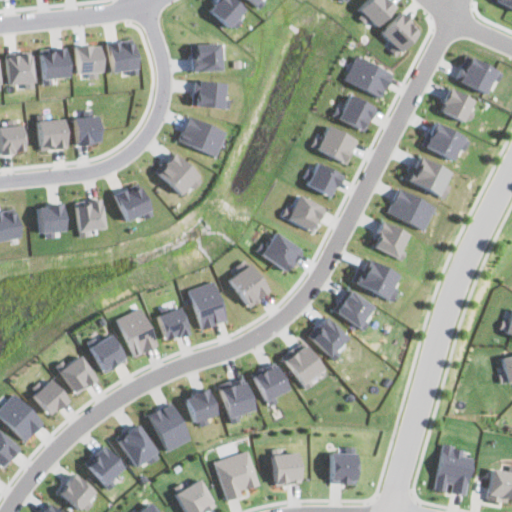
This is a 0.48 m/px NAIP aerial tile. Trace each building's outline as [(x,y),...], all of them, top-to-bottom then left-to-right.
[(227,27),(229,24),(234,28),(241,20),(236,17),(244,9),(233,0),(213,0),(207,8),(227,27)] [(374,26),(392,6),(385,0),(364,0),(356,9),(374,26)] [(395,53),(418,31),(399,11),(376,33),(395,53)] [(108,71),(127,69),(128,74),(135,73),(132,38),(105,41),(108,71)] [(72,46),(75,73),(84,72),(84,76),(100,74),(97,43),(72,46)] [(220,69),(219,43),(189,44),(190,70),(220,69)] [(40,84),(50,84),(50,77),(66,76),(64,47),(38,48),(40,84)] [(4,53),(5,84),(22,83),(22,87),(32,87),(30,52),(4,53)] [(501,72),(464,54),(453,78),(484,93),(492,78),(497,81),(501,72)] [(341,80),(379,96),(390,73),(352,56),(341,80)] [(223,81),(193,79),(192,105),(226,107),(228,92),(223,91),(223,81)] [(467,123),(477,102),(447,88),(438,109),(467,123)] [(373,107),(346,93),(340,106),(334,103),(329,114),(361,131),(373,107)] [(93,108),(80,109),(81,116),(70,117),(74,144),(97,141),(93,108)] [(214,156),(225,131),(186,115),(176,139),(214,156)] [(35,120),(38,149),(65,147),(61,117),(35,120)] [(0,152),(22,151),(19,118),(4,119),(5,125),(0,125),(0,152)] [(469,139),(432,121),(421,145),(452,159),(458,148),(464,150),(469,139)] [(307,145),(344,163),(356,139),(325,124),(318,139),(312,137),(307,145)] [(188,184),(193,188),(201,179),(171,150),(153,170),(179,194),(188,184)] [(450,171),(415,154),(403,178),(443,198),(449,186),(444,183),(450,171)] [(304,168),(298,180),(329,195),(339,174),(314,162),(310,171),(304,168)] [(124,220),(147,210),(135,182),(112,192),(124,220)] [(435,206),(397,187),(385,211),(422,230),(435,206)] [(279,215),(310,231),(323,207),(297,193),(288,210),(283,207),(279,215)] [(86,229),(104,227),(99,197),(72,201),(78,236),(87,235),(86,229)] [(38,232),(44,231),(45,238),(53,237),(52,231),(63,230),(61,203),(36,205),(38,232)] [(0,209),(0,239),(18,236),(12,207),(0,209)] [(401,260),(405,252),(400,249),(407,233),(381,220),(370,245),(401,260)] [(299,248),(273,231),(263,245),(259,243),(254,250),(284,271),(299,248)] [(398,274),(363,256),(351,281),(391,300),(397,287),(393,285),(398,274)] [(233,266),(236,270),(225,279),(247,307),(267,291),(243,258),(233,266)] [(186,288),(199,328),(224,319),(211,280),(186,288)] [(362,330),(368,322),(363,319),(373,305),(346,287),(332,308),(362,330)] [(114,318),(131,356),(156,345),(138,306),(114,318)] [(163,340),(187,332),(178,306),(154,314),(163,340)] [(511,335),(504,332),(505,330),(498,328),(501,319),(507,322),(511,308),(511,335)] [(348,336),(327,315),(307,334),(333,360),(339,353),(335,349),(348,336)] [(102,372),(124,359),(108,334),(95,342),(92,336),(84,341),(102,372)] [(314,382),(310,376),(321,368),(301,340),(280,355),(304,389),(314,382)] [(56,370),(74,394),(95,378),(77,354),(56,370)] [(511,354),(511,381),(498,384),(496,373),(502,372),(499,357),(511,354)] [(265,405),(276,401),(273,395),(286,389),(275,362),(251,372),(265,405)] [(242,376),(216,385),(229,423),(240,420),(238,413),(253,408),(242,376)] [(49,414),(66,399),(48,378),(40,385),(36,381),(26,389),(49,414)] [(209,422),(206,415),(214,413),(205,388),(184,395),(195,427),(209,422)] [(0,419),(23,441),(42,421),(11,392),(0,403),(0,419)] [(188,439),(170,402),(146,413),(164,450),(188,439)] [(113,437),(133,466),(144,458),(148,463),(158,456),(135,422),(113,437)] [(0,466),(2,468),(18,446),(0,432),(0,466)] [(441,443),(432,489),(443,490),(444,482),(450,483),(449,492),(463,495),(470,457),(461,455),(463,447),(441,443)] [(122,467),(102,444),(82,462),(107,489),(113,483),(109,478),(122,467)] [(328,482),(354,482),(355,447),(345,446),(345,452),(329,452),(328,482)] [(225,500),(240,495),(239,489),(258,483),(248,450),(213,460),(225,500)] [(271,454),(273,484),(293,482),(293,480),(298,480),(296,452),(271,454)] [(511,498),(511,464),(511,471),(489,467),(483,498),(505,502),(506,497),(511,498)] [(56,491),(80,511),(82,511),(89,503),(86,500),(94,490),(72,472),(56,491)] [(184,511),(200,511),(213,505),(198,478),(173,492),(184,511)] [(159,511),(149,501),(136,511),(159,511)] [(61,511),(48,503),(41,511),(61,511)]
